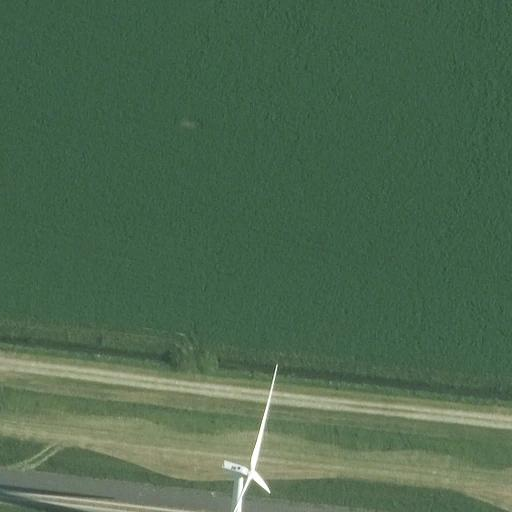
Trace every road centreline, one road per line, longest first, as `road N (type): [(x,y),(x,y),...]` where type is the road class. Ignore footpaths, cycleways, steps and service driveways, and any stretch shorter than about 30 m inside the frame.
road 1 (track): [(0,365),(511,424)]
road 2 (track): [(0,473),(339,511)]
